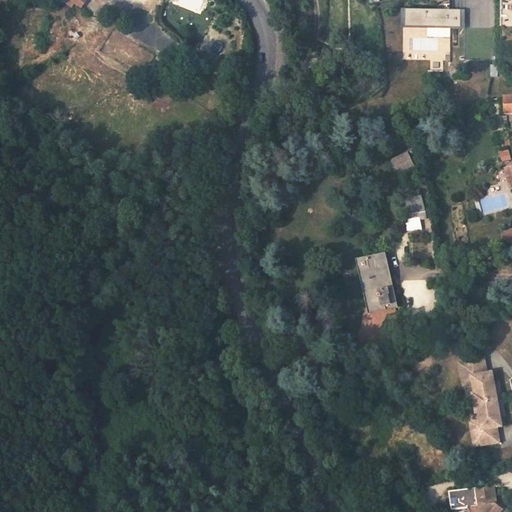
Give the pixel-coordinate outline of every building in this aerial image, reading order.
[(511,25),(511,0),(502,0),(502,26),(511,25)] [(431,62),(427,56),(410,66),(414,73),(431,62)] [(436,69),(431,62),(414,73),(420,80),(436,69)] [(511,160),(510,151),(500,153),(502,163),(511,160)] [(417,168),(409,153),(397,159),(403,172),(404,174),(417,168)] [(392,162),(399,175),(403,172),(397,160),(392,162)] [(505,168),(498,170),(500,180),(508,178),(505,168)] [(428,219),(422,195),(407,198),(411,222),(428,219)] [(390,266),(387,254),(359,261),(370,309),(383,306),(390,309),(399,307),(391,274),(387,275),(386,271),(388,269),(387,266),(390,266)] [(487,360),(462,364),(465,379),(472,377),(474,387),(477,386),(478,394),(475,395),(478,413),(481,413),(482,421),(479,421),(481,431),(474,432),(476,448),(500,445),(498,429),(496,419),(502,418),(496,384),(491,385),(489,375),(487,360)] [(472,377),(465,379),(466,388),(474,387),(472,377)] [(481,431),(479,421),(472,423),(474,432),(481,431)] [(497,504),(494,487),(476,490),(476,487),(449,491),(452,511),(470,508),(470,511),(511,511),(511,510),(511,508),(504,510),(497,504)]
